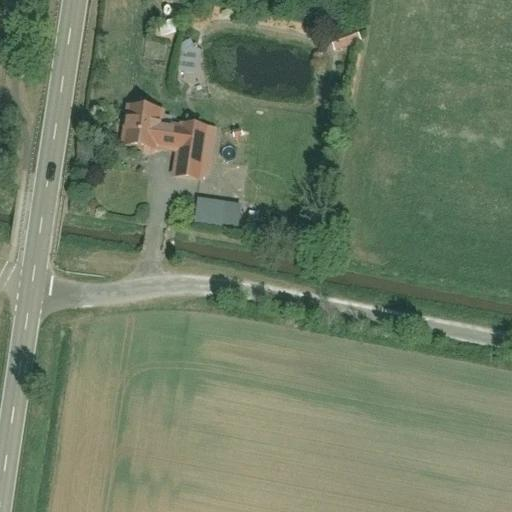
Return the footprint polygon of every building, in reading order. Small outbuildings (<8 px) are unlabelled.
[(357,29),(327,38),(332,53),(361,43),(357,29)] [(203,42),(183,39),(177,69),(198,73),(203,42)] [(161,113),(122,107),(120,120),(116,119),(114,137),(118,138),(116,148),(156,154),(156,150),(159,126),(161,113)] [(173,152),(176,128),(159,126),(156,150),(173,152)] [(169,178),(197,182),(198,175),(207,176),(213,133),(176,128),(173,152),(169,178)] [(224,204),(197,200),(193,223),(221,227),(224,204)]
